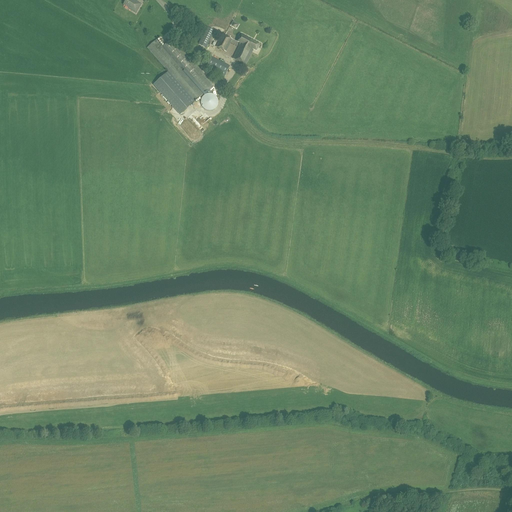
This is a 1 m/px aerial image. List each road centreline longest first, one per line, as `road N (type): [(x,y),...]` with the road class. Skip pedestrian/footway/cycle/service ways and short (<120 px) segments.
road 1 (track): [(226,99),(270,138),(511,156)]
road 2 (track): [(511,492),(390,493),(321,511)]
road 3 (unclassified): [(158,0),(226,99)]
